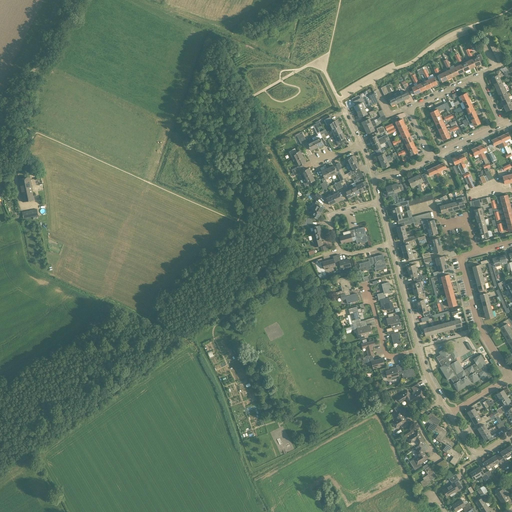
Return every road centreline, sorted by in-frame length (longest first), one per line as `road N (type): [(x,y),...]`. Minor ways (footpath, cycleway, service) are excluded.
road 1 (track): [(338,249),(302,262),(213,329),(252,429)]
road 2 (unclassified): [(0,162),(12,152),(12,96),(73,0)]
road 3 (residential): [(359,143),(318,60),(251,97)]
road 4 (residential): [(390,244),(351,254),(336,244),(331,217),(379,203)]
road 5 (residential): [(479,78),(410,110),(429,157)]
